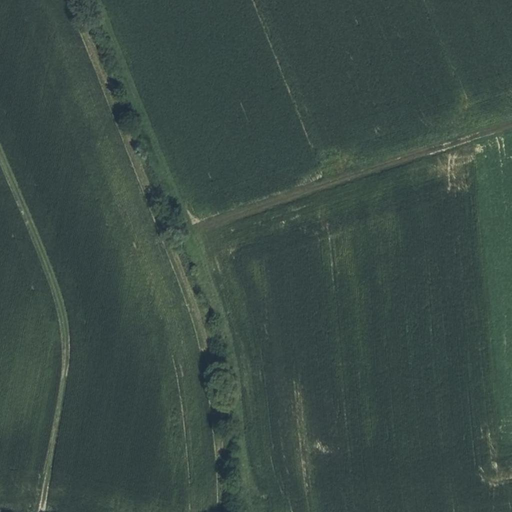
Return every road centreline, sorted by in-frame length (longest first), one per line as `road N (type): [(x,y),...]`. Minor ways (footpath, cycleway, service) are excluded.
road 1 (track): [(70,0),(208,358),(221,511)]
road 2 (track): [(252,511),(228,319),(100,0)]
road 3 (track): [(45,511),(76,318),(0,150)]
road 4 (track): [(511,119),(190,229)]
